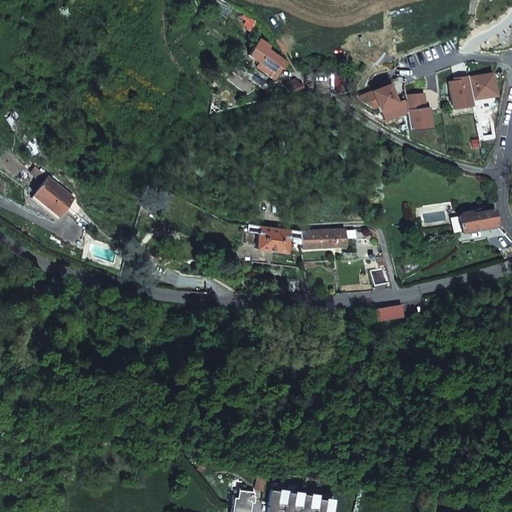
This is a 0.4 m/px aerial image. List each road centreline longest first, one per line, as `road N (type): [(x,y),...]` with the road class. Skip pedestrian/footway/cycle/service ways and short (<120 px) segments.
road 1 (residential): [(396,294),(242,303),(144,294),(81,275),(0,233)]
road 2 (track): [(501,174),(383,133),(312,84),(231,0)]
road 3 (residential): [(396,294),(374,224),(226,219),(149,177)]
road 4 (residential): [(511,262),(396,294)]
